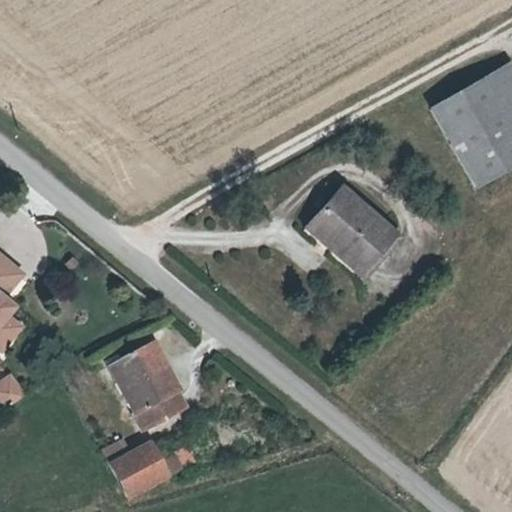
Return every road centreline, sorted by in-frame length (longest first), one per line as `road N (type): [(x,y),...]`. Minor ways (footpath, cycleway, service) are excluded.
road 1 (unclassified): [(432,511),(0,151)]
road 2 (track): [(116,248),(511,21)]
